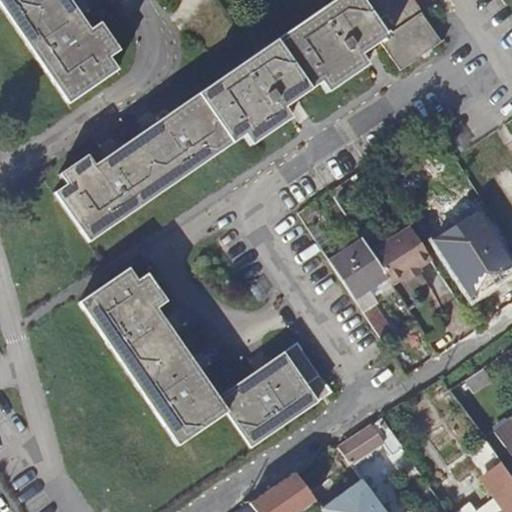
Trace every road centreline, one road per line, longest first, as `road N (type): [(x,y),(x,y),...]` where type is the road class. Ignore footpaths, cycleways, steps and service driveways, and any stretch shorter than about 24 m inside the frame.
road 1 (unclassified): [(374,410),(238,204),(479,39),(453,0)]
road 2 (unclassified): [(136,0),(160,39),(154,68),(0,179)]
road 3 (residential): [(374,410),(225,511)]
road 4 (residential): [(511,319),(374,410)]
